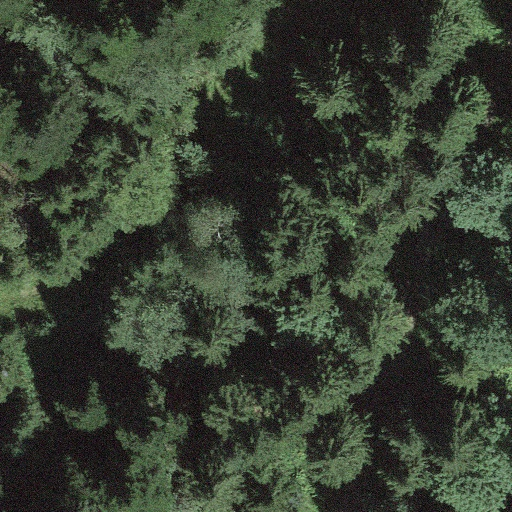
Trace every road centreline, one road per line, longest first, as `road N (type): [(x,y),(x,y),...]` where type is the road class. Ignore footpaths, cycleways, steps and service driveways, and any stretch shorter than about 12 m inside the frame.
road 1 (track): [(511,65),(429,239),(379,378),(348,511)]
road 2 (track): [(0,303),(56,292),(103,267),(295,0)]
